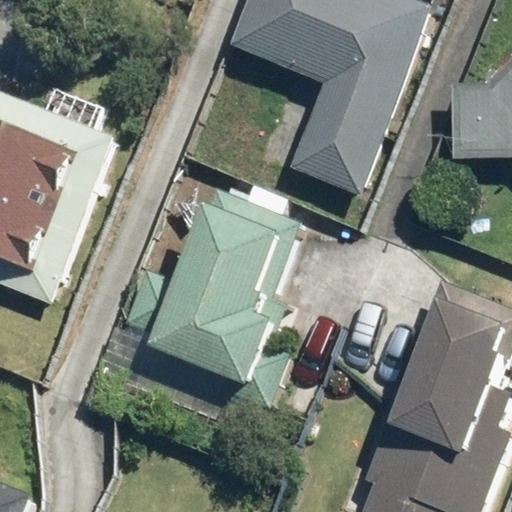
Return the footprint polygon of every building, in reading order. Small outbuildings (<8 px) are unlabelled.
[(448,16),(408,0),(264,0),(242,55),(335,92),(302,175),(372,203),(448,16)] [(511,167),(511,85),(505,94),(462,98),(464,170),(511,167)] [(0,286),(62,312),(129,146),(0,94),(0,286)] [(318,230),(232,195),(196,285),(160,271),(131,343),(268,398),(304,310),(288,304),(318,230)] [(371,511),(494,511),(511,465),(511,433),(499,429),(511,396),(511,313),(454,291),(413,396),(408,395),(374,487),(380,489),(371,511)] [(0,511),(36,511),(41,502),(0,485),(0,511)]
